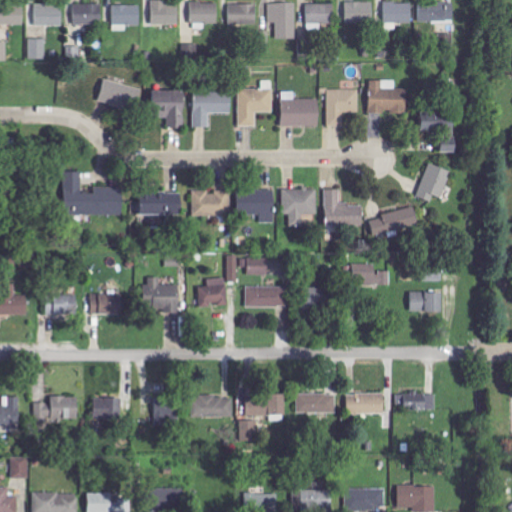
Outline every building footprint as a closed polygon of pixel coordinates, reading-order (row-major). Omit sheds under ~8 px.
[(181,24),(180,4),(168,4),(167,0),(157,0),(152,0),(153,25),(181,24)] [(346,2),(347,22),(372,21),(371,1),(346,2)] [(455,2),(420,1),(419,21),(455,21),(455,2)] [(219,3),(191,2),(191,23),(219,24),(219,3)] [(269,3),(270,23),(277,23),(277,39),(298,38),(296,2),(269,3)] [(384,3),(385,23),(413,22),(413,2),(384,3)] [(103,4),(75,3),(75,24),(103,24),(103,4)] [(335,3),(307,4),(307,24),(335,23),(335,3)] [(0,24),(25,24),(25,4),(0,4),(0,24)] [(141,5),(114,4),(113,24),(141,25),(141,5)] [(259,4),(230,4),(229,24),(258,25),(259,4)] [(36,26),(64,25),(63,5),(35,5),(36,26)] [(47,38),(29,39),(30,60),(47,60),(47,38)] [(183,59),(199,58),(198,43),(183,43),(183,59)] [(312,43),(300,43),(299,58),(311,58),(312,43)] [(67,46),(67,59),(80,59),(81,47),(67,46)] [(396,80),(371,80),(371,113),(409,112),(408,89),(397,89),(396,80)] [(100,103),(142,111),(146,88),(105,81),(100,103)] [(275,88),(239,89),(240,127),(258,126),(258,113),(276,112),(275,88)] [(361,112),(360,89),(328,90),(329,126),(345,126),(345,112),(361,112)] [(187,127),(186,90),(155,91),(156,118),(169,118),(169,128),(187,127)] [(283,126),(321,126),(321,99),(296,99),(296,92),(284,91),(283,126)] [(195,128),(211,127),(210,113),(233,113),(233,92),(195,93),(195,128)] [(425,111),(424,130),(455,131),(456,121),(446,121),(447,112),(425,111)] [(458,145),(443,144),(443,152),(457,152),(458,145)] [(452,169),(428,164),(420,198),(434,201),(435,197),(445,200),(452,169)] [(124,215),(124,187),(95,187),(95,194),(83,194),(83,172),(66,172),(66,207),(79,207),(79,215),(124,215)] [(283,215),(290,215),(290,226),(304,226),(304,214),(318,215),(318,189),(284,189),(283,215)] [(341,205),(341,189),(325,189),(326,227),(365,226),(364,204),(341,205)] [(260,223),(275,224),(276,191),(243,190),(242,215),(260,215),(260,223)] [(193,191),(194,217),(231,216),(231,191),(193,191)] [(142,214),(184,215),(184,194),(143,194),(142,214)] [(376,239),(422,228),(417,207),(371,218),(376,239)] [(142,224),(185,222),(185,214),(142,217),(142,224)] [(229,282),(239,282),(239,254),(229,255),(229,282)] [(269,275),(269,258),(248,258),(249,275),(269,275)] [(392,288),(391,271),(375,271),(375,264),(353,265),(354,289),(392,288)] [(425,282),(444,281),(444,267),(424,267),(425,282)] [(181,285),(161,285),(161,278),(147,278),(146,311),(180,312),(181,285)] [(209,279),(209,286),(200,287),(201,308),(212,308),(212,305),(229,304),(228,278),(209,279)] [(0,314),(28,315),(29,296),(16,295),(16,286),(1,286),(1,302),(0,301),(0,314)] [(247,307),(288,308),(288,287),(247,287),(247,307)] [(302,308),(327,308),(328,288),(303,288),(302,308)] [(444,313),(445,292),(412,291),(411,312),(444,313)] [(92,295),(92,315),(124,314),(124,294),(92,295)] [(78,314),(78,295),(48,295),(47,314),(78,314)] [(385,393),(348,394),(349,415),(386,414),(385,393)] [(405,410),(437,411),(437,393),(398,393),(397,405),(405,405),(405,410)] [(298,413),(338,413),(337,394),(298,394),(298,413)] [(287,415),(286,395),(247,396),(247,416),(287,415)] [(80,396),(52,396),(52,403),(35,403),(35,419),(81,418),(80,396)] [(233,396),(191,397),(192,418),(234,417),(233,396)] [(21,397),(4,397),(4,406),(0,406),(0,426),(20,427),(21,397)] [(95,398),(95,419),(122,419),(123,399),(95,398)] [(157,399),(156,427),(180,428),(181,400),(157,399)] [(241,441),(254,441),(255,421),(241,421),(241,441)] [(30,457),(12,457),(13,479),(30,478),(30,457)] [(436,511),(437,486),(398,486),(399,508),(415,508),(414,511),(436,511)] [(11,488),(0,487),(0,511),(18,511),(19,496),(10,496),(11,488)] [(386,489),(347,488),(347,511),(386,511),(386,489)] [(183,490),(158,489),(157,508),(182,509),(183,490)] [(294,511),(334,510),(334,490),(293,491),(294,511)] [(79,511),(79,493),(34,494),(34,511),(79,511)] [(89,511),(132,511),(132,500),(112,500),(112,493),(89,493),(89,511)] [(246,511),(279,511),(279,494),(247,494),(246,511)]
